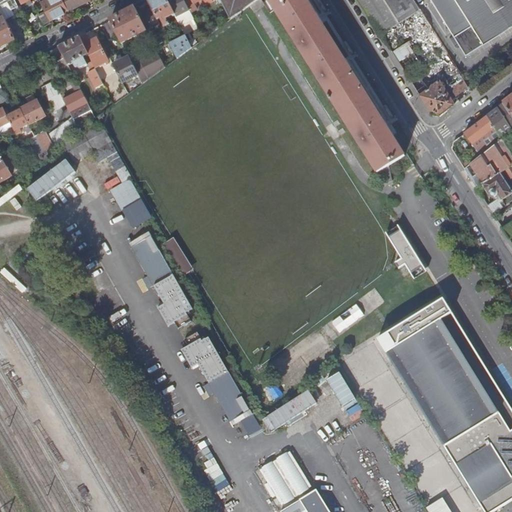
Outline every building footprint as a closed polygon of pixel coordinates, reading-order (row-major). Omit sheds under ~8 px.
[(10,11),(18,7),(13,0),(0,0),(0,2),(5,0),(10,11)] [(0,2),(0,10),(4,19),(13,15),(10,11),(5,0),(0,2)] [(50,20),(68,11),(62,0),(44,0),(41,2),(45,10),(50,20)] [(62,0),(68,11),(85,2),(84,0),(62,0)] [(169,19),(175,16),(166,0),(151,0),(148,2),(151,7),(157,21),(160,19),(164,28),(169,25),(165,16),(166,16),(167,18),(169,19)] [(176,18),(189,11),(187,7),(183,0),(166,0),(175,16),(176,18)] [(219,0),(227,15),(230,20),(256,0),(219,0)] [(275,11),(377,171),(378,179),(382,179),(383,182),(391,181),(388,164),(403,155),(305,0),(274,0),(270,3),(275,11)] [(359,0),(380,33),(420,9),(414,0),(359,0)] [(511,25),(511,0),(432,0),(466,54),(511,25)] [(189,11),(190,13),(197,10),(194,4),(187,7),(189,11)] [(159,25),(157,21),(151,7),(137,14),(151,40),(154,47),(161,44),(155,31),(153,28),(159,25)] [(137,14),(135,8),(110,21),(122,44),(144,33),(146,36),(144,37),(146,42),(151,40),(137,14)] [(0,46),(14,39),(15,39),(4,19),(0,10),(0,46)] [(45,27),(52,23),(50,20),(45,10),(39,14),(45,27)] [(189,11),(176,18),(180,26),(193,19),(190,13),(189,11)] [(29,31),(25,33),(29,40),(33,38),(29,31)] [(92,62),(95,69),(109,62),(97,39),(90,43),(85,34),(79,37),(89,56),(92,62)] [(177,59),(191,48),(185,36),(169,44),(177,59)] [(96,89),(103,85),(95,69),(92,62),(87,65),(84,58),(89,56),(79,37),(59,47),(68,66),(74,63),(76,69),(79,68),(80,70),(87,66),(90,72),(87,73),(96,89)] [(407,42),(392,52),(404,71),(419,61),(407,42)] [(70,70),(68,66),(59,47),(48,53),(59,76),(70,70)] [(128,58),(137,76),(143,73),(132,52),(127,55),(128,58)] [(149,78),(164,67),(158,55),(141,63),(149,78)] [(122,83),(137,76),(128,58),(113,65),(122,83)] [(457,68),(444,77),(456,97),(464,91),(469,87),(457,68)] [(71,72),(76,82),(84,78),(81,72),(76,75),(75,71),(71,72)] [(439,116),(455,104),(439,80),(428,88),(420,78),(412,83),(431,114),(439,116)] [(54,112),(66,106),(59,91),(54,82),(42,88),(54,112)] [(77,127),(95,118),(76,82),(71,84),(76,94),(66,99),(61,90),(59,91),(66,106),(77,127)] [(20,110),(28,125),(44,117),(37,103),(30,106),(20,110)] [(511,117),(504,105),(491,114),(505,134),(511,129),(511,117)] [(21,145),(34,137),(28,125),(20,110),(19,108),(16,110),(17,112),(7,117),(12,127),(16,134),(20,131),(19,129),(24,127),(28,134),(19,140),(21,145)] [(3,109),(0,110),(0,126),(2,125),(5,131),(12,127),(7,117),(3,109)] [(487,118),(465,135),(478,153),(477,154),(480,158),(502,141),(487,118)] [(58,147),(79,131),(79,130),(71,121),(50,136),(58,147)] [(122,184),(130,178),(100,124),(64,143),(75,163),(93,154),(98,163),(108,158),(122,184)] [(48,154),(55,149),(45,130),(36,136),(48,154)] [(469,160),(457,141),(454,143),(452,151),(462,166),(469,160)] [(475,161),(464,170),(476,189),(483,185),(500,174),(505,171),(511,166),(511,155),(502,141),(480,158),(475,161)] [(5,155),(0,158),(0,182),(11,175),(2,160),(13,154),(11,151),(5,155)] [(469,160),(462,166),(464,170),(475,161),(472,158),(469,160)] [(36,199),(79,173),(70,160),(28,186),(36,199)] [(488,206),(492,214),(502,207),(500,204),(502,202),(502,201),(511,194),(511,192),(500,174),(483,185),(489,195),(490,194),(491,197),(492,197),(494,198),(495,198),(497,197),(499,200),(488,206)] [(110,192),(132,230),(152,219),(130,180),(110,192)] [(511,222),(502,229),(509,240),(511,237),(511,222)] [(174,273),(152,235),(132,247),(154,286),(155,285),(174,273)] [(174,237),(164,244),(183,276),(194,269),(174,237)] [(394,262),(398,269),(414,259),(410,252),(394,262)] [(193,308),(174,273),(155,285),(165,303),(158,307),(169,325),(188,314),(187,311),(193,308)] [(478,504),(482,511),(493,511),(511,500),(511,412),(442,298),(376,339),(442,448),(447,446),(481,502),(478,504)] [(209,382),(230,371),(210,336),(203,340),(202,338),(183,349),(193,367),(199,364),(209,382)] [(251,410),(230,371),(209,382),(231,421),(251,410)] [(328,379),(345,405),(357,397),(341,371),(328,379)] [(276,429),(318,403),(310,390),(268,417),(276,429)] [(276,462),(271,465),(270,464),(260,471),(261,472),(260,472),(281,507),(284,505),(284,506),(294,500),(294,499),(298,496),(299,497),(308,492),(308,490),(309,490),(288,455),(285,457),(285,455),(275,461),(276,462)] [(329,511),(316,492),(283,511),(329,511)] [(451,511),(443,497),(427,507),(429,511),(451,511)]
